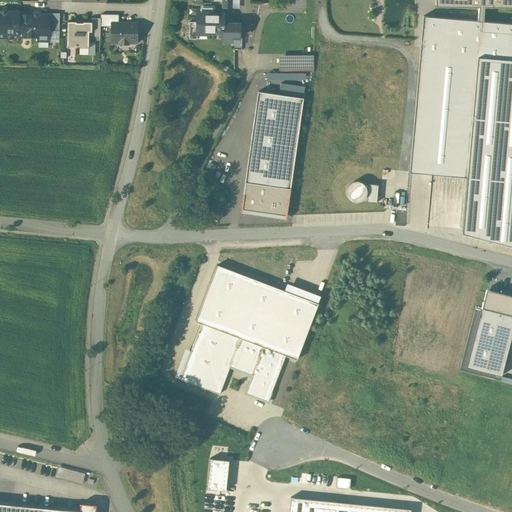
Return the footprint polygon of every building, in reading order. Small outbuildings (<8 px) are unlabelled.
[(231,0),(222,0),(222,8),(231,8),(231,0)] [(211,6),(202,6),(200,8),(200,13),(196,13),(196,22),(196,34),(197,34),(206,34),(206,33),(221,33),(222,33),(223,23),(223,14),(214,14),(214,9),(211,6)] [(18,12),(0,11),(0,37),(6,38),(6,34),(17,34),(17,14),(18,14),(18,12)] [(59,13),(48,13),(48,15),(48,31),(59,32),(59,13)] [(18,14),(17,14),(17,34),(17,36),(38,37),(37,41),(48,41),(48,31),(48,15),(39,15),(39,17),(32,17),(32,15),(18,14)] [(118,14),(101,14),(100,18),(100,26),(101,26),(112,26),(112,23),(118,23),(118,14)] [(477,21),(424,16),(420,52),(410,170),(467,176),(477,56),(481,21),(477,21)] [(100,18),(91,18),(91,22),(92,22),(91,31),(89,31),(89,36),(100,36),(100,26),(100,18)] [(76,21),(67,21),(67,46),(79,46),(79,47),(88,48),(89,36),(89,31),(91,31),(92,22),(91,22),(83,22),(83,23),(76,22),(76,21)] [(511,23),(483,21),(481,21),(477,56),(511,59),(511,23)] [(196,22),(189,22),(188,39),(197,39),(197,34),(196,34),(196,22)] [(118,23),(112,23),(112,26),(111,42),(120,42),(120,43),(127,43),(127,42),(136,42),(136,24),(118,23)] [(239,23),(223,23),(222,33),(221,33),(221,41),(231,41),(231,38),(239,38),(239,23)] [(112,26),(101,26),(101,41),(111,42),(112,26)] [(59,32),(48,31),(48,41),(48,42),(58,42),(59,32)] [(406,214),(410,170),(420,52),(326,43),(315,164),(386,171),(382,212),(406,214)] [(511,245),(511,59),(477,56),(467,176),(462,232),(511,245)] [(279,57),(279,69),(313,69),(313,57),(279,57)] [(281,83),(279,94),(302,98),(304,87),(281,83)] [(241,211),(285,218),(302,98),(279,94),(258,91),(241,211)] [(350,200),(352,201),(355,202),(358,201),(361,200),(363,199),(365,197),(366,194),(367,191),(366,188),(365,186),(363,184),(361,182),(358,181),(356,181),(353,181),(350,182),(348,184),(347,187),(346,189),(346,192),(346,195),(348,198),(350,200)] [(376,202),(377,184),(368,184),(367,201),(376,202)] [(318,303),(217,265),(196,321),(202,323),(286,355),(296,359),(318,303)] [(457,281),(426,274),(423,286),(425,287),(409,352),(467,367),(470,355),(446,349),(457,303),(461,304),(465,290),(455,287),(457,281)] [(511,295),(486,290),(470,355),(467,367),(501,375),(511,331),(511,295)] [(286,355),(202,323),(180,379),(219,393),(229,366),(252,375),(245,393),(268,402),(286,355)] [(511,393),(494,388),(471,480),(511,490),(511,393)] [(60,465),(57,476),(84,483),(87,472),(60,465)] [(398,498),(402,486),(365,472),(360,484),(398,498)] [(410,511),(410,510),(291,498),(289,511),(410,511)] [(79,511),(80,511),(0,503),(0,511),(79,511)] [(94,511),(95,504),(80,503),(80,511),(79,511),(94,511)]
